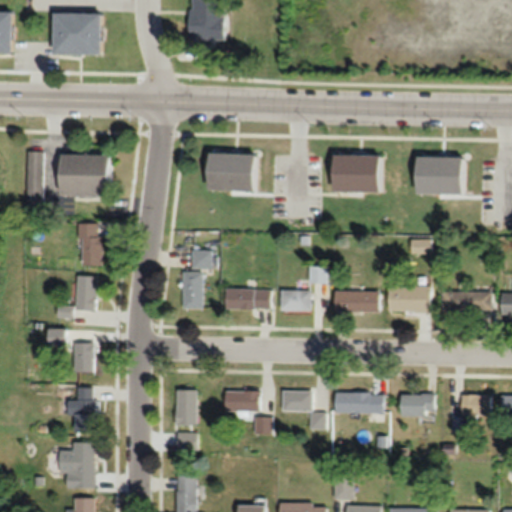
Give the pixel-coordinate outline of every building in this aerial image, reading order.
[(0,52),(15,53),(15,11),(0,10),(0,52)] [(106,54),(106,12),(56,12),(56,54),(106,54)] [(29,213),(45,213),(45,151),(29,151),(29,213)] [(210,191),(258,191),(258,152),(211,152),(210,191)] [(114,153),(62,153),(62,196),(114,196),(114,153)] [(383,154),(336,154),(336,192),(383,192),(383,154)] [(419,194),(466,194),(466,155),(419,155),(419,194)] [(103,222),(81,222),(81,265),(103,265),(103,222)] [(213,268),(213,250),(193,250),(193,268),(213,268)] [(328,267),(311,267),(311,282),(328,282),(328,267)] [(184,308),(204,308),(204,271),(184,271),(184,308)] [(77,310),(98,310),(98,275),(77,275),(77,310)] [(432,287),(391,287),(391,312),(432,312),(432,287)] [(272,308),(272,288),(227,288),(227,308),(272,308)] [(282,309),(312,309),(312,289),(282,289),(282,309)] [(380,290),(337,290),(337,311),(380,311),(380,290)] [(445,291),(445,311),(495,311),(495,291),(445,291)] [(503,314),(511,314),(511,292),(503,293),(503,314)] [(70,329),(52,329),(52,345),(70,345),(70,329)] [(76,343),(76,363),(97,363),(97,343),(76,343)] [(78,400),(69,400),(69,417),(77,417),(77,433),(97,433),(97,390),(78,390),(78,400)] [(179,390),(179,425),(198,425),(198,390),(179,390)] [(227,390),(227,413),(261,413),(261,390),(227,390)] [(284,411),(311,411),(311,429),(327,429),(327,412),(314,412),(314,390),(284,390),(284,411)] [(385,392),(337,392),(337,413),(385,413),(385,392)] [(403,415),(436,415),(436,393),(403,393),(403,415)] [(493,394),(465,394),(465,415),(454,415),(454,432),(468,432),(468,423),(478,423),(478,415),(493,415),(493,394)] [(511,395),(503,396),(503,417),(511,416),(511,395)] [(256,434),(273,434),(273,416),(256,416),(256,434)] [(198,432),(179,432),(179,449),(198,449),(198,432)] [(97,441),(75,441),(75,451),(62,451),(62,475),(69,475),(69,488),(97,488),(97,441)] [(197,511),(197,475),(179,475),(178,511),(197,511)] [(337,498),(355,498),(355,477),(337,477),(337,498)] [(97,511),(97,497),(77,497),(77,509),(69,509),(68,511),(97,511)] [(282,511),(327,511),(328,503),(282,503),(282,511)]
